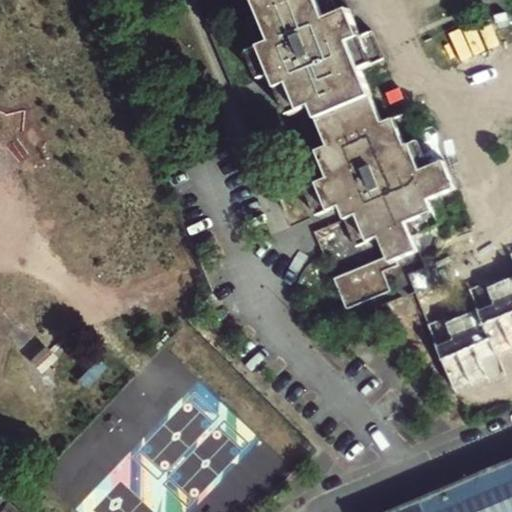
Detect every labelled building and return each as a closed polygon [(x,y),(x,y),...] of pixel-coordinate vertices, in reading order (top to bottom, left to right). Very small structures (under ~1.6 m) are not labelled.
[(373,102),(360,72),(383,62),(372,33),(360,38),(349,9),(337,14),(331,0),(253,0),(259,14),(248,19),(259,46),(248,50),(260,79),(271,75),(288,116),(310,107),(317,124),(373,102)] [(428,205),(455,194),(450,181),(444,165),(428,171),(405,116),(382,125),(373,102),(317,124),(327,148),(305,157),(316,184),(304,189),(316,217),(339,208),(356,248),(379,239),(386,258),(333,280),(346,312),(391,293),(384,275),(398,269),(396,264),(417,255),(411,239),(438,228),(428,205)] [(511,352),(511,280),(474,296),(480,311),(500,357),(511,352)] [(506,371),(500,357),(480,311),(432,331),(457,392),(506,371)] [(511,511),(511,461),(424,498),(429,511),(511,511)] [(0,508),(2,510),(8,503),(0,495),(0,508)] [(429,511),(424,498),(391,511),(429,511)] [(18,511),(8,503),(2,510),(0,511),(18,511)]
